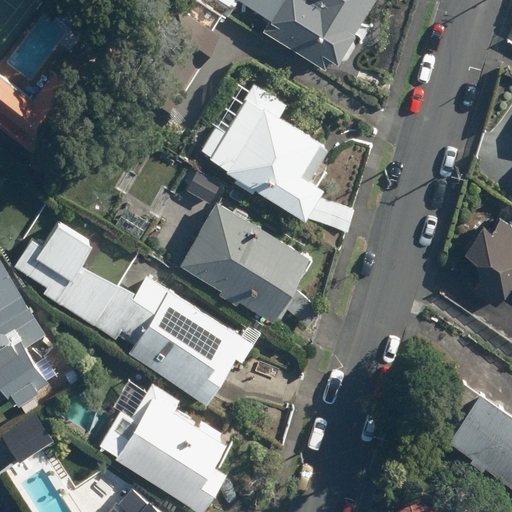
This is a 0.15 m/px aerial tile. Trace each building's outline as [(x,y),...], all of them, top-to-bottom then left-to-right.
[(367,0),(235,0),(227,13),(259,32),(261,29),(323,66),(328,57),(334,61),(338,53),(344,56),(355,38),(348,34),(367,0)] [(184,32),(205,48),(218,31),(197,15),(184,32)] [(0,66),(0,123),(23,143),(51,108),(0,66)] [(198,151),(203,154),(303,217),(317,195),(322,186),(307,176),(328,143),(281,113),(288,102),(233,67),(201,116),(215,124),(198,151)] [(182,180),(210,199),(218,187),(190,168),(182,180)] [(237,306),(241,300),(267,317),(307,254),(215,196),(176,259),(218,285),(214,291),(237,306)] [(491,228),(480,221),(450,266),(470,279),(466,285),(496,306),(511,281),(511,220),(501,213),(491,228)] [(253,339),(145,272),(131,294),(79,262),(90,243),(51,218),(39,239),(31,234),(12,265),(46,286),(42,292),(113,336),(115,332),(132,343),(127,351),(204,399),(231,354),(240,359),(253,339)] [(46,329),(0,251),(0,401),(6,397),(10,404),(46,382),(22,343),(46,329)] [(322,306),(295,285),(281,303),(308,324),(322,306)] [(125,407),(101,447),(200,507),(224,467),(212,459),(225,438),(174,407),(181,395),(153,377),(132,412),(125,407)] [(479,465),(482,460),(511,482),(511,412),(478,388),(445,433),(469,451),(465,455),(479,465)] [(36,408),(1,431),(21,461),(55,438),(36,408)] [(163,511),(132,483),(105,511),(163,511)] [(446,511),(427,485),(390,511),(446,511)]
